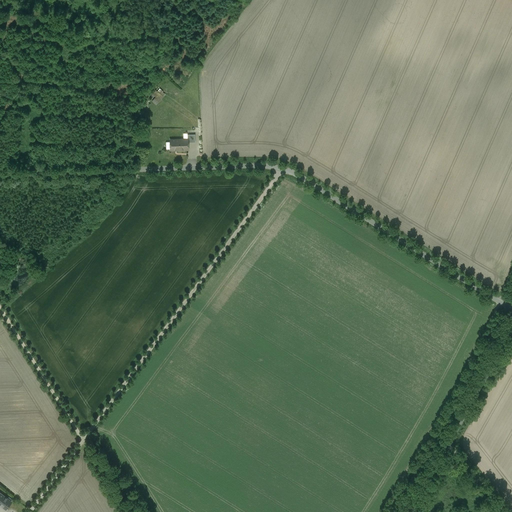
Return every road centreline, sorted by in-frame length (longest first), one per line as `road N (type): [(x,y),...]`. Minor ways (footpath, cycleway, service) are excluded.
road 1 (unclassified): [(0,173),(282,169),(511,307)]
road 2 (unclassified): [(29,511),(82,440),(0,308)]
road 3 (unclassified): [(448,442),(511,329)]
